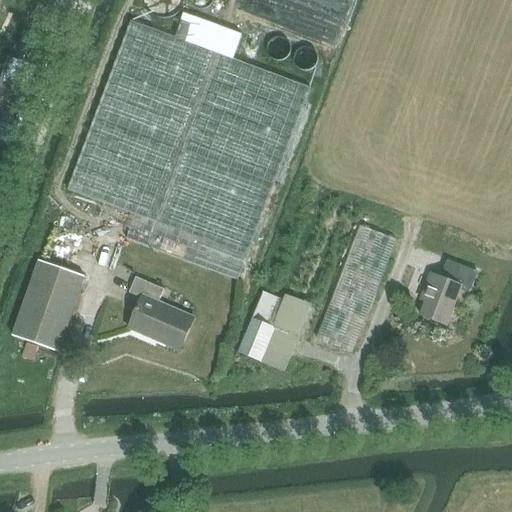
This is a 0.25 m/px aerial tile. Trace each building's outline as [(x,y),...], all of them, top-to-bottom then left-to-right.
[(179,2),(179,0),(141,0),(143,5),(146,11),(152,15),(156,17),(159,17),(166,16),(170,15),(174,12),(178,6),(179,2)] [(239,34),(218,27),(181,13),(172,37),(128,21),(67,191),(135,215),(127,239),(239,279),(308,86),(230,58),(239,34)] [(0,130),(10,100),(0,96),(0,130)] [(405,218),(410,196),(385,191),(380,212),(405,218)] [(354,353),(397,240),(359,226),(317,339),(354,353)] [(478,273),(447,261),(445,267),(441,277),(430,273),(420,299),(426,302),(420,316),(447,326),(460,291),(470,294),(478,273)] [(40,262),(13,337),(59,353),(85,278),(40,262)] [(181,351),(195,317),(160,302),(165,290),(136,278),(129,294),(142,299),(129,329),(181,351)] [(310,311),(287,301),(264,292),(252,319),(238,353),(284,373),(310,311)]
